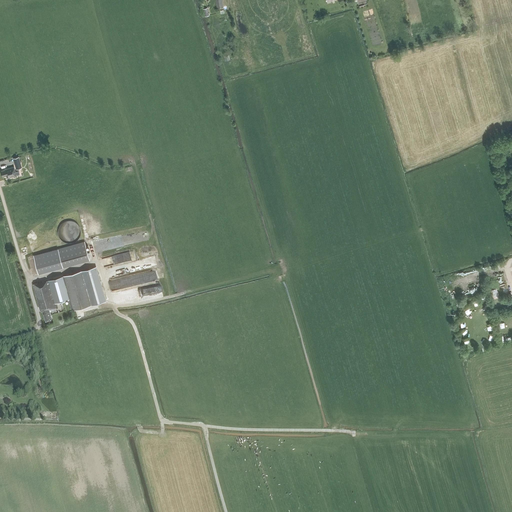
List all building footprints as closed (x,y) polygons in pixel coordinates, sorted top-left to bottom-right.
[(22,168),(19,157),(13,159),(16,169),(22,168)] [(15,172),(13,166),(4,169),(4,170),(0,171),(2,176),(6,175),(7,178),(16,175),(19,174),(18,171),(15,172)] [(84,241),(33,256),(38,272),(89,258),(84,241)] [(110,265),(132,261),(131,252),(108,256),(110,265)] [(97,266),(82,270),(63,276),(72,310),(106,301),(97,266)] [(69,299),(62,276),(49,280),(55,303),(69,299)] [(56,307),(55,303),(49,280),(33,284),(40,311),(41,310),(41,312),(42,311),(45,320),(51,319),(49,309),(56,307)] [(133,299),(163,296),(161,286),(132,290),(133,299)]
